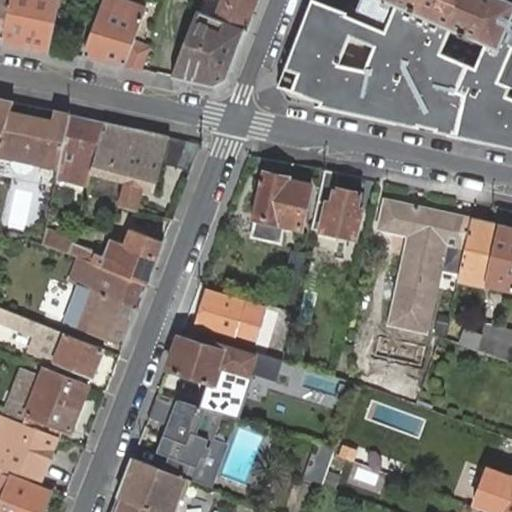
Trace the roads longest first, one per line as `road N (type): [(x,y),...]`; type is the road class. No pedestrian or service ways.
road 1 (residential): [(84,511),(231,121)]
road 2 (residential): [(511,176),(231,121)]
road 3 (residential): [(231,121),(0,72)]
road 4 (residential): [(231,121),(277,0)]
